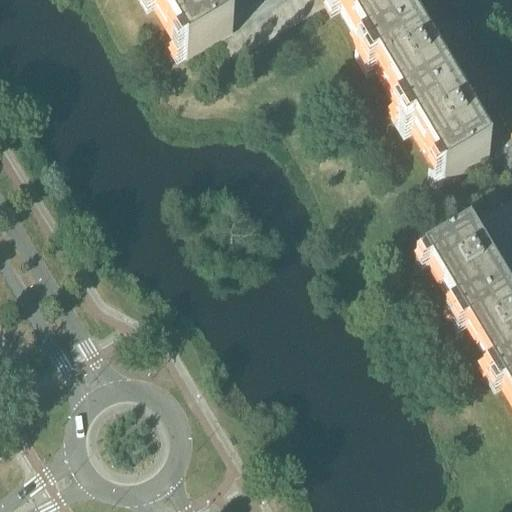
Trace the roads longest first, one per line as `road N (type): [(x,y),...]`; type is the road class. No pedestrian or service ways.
road 1 (primary): [(116,389),(0,213)]
road 2 (primary): [(0,260),(84,407)]
road 3 (primary): [(172,480),(181,463),(179,424),(154,395),(116,389)]
